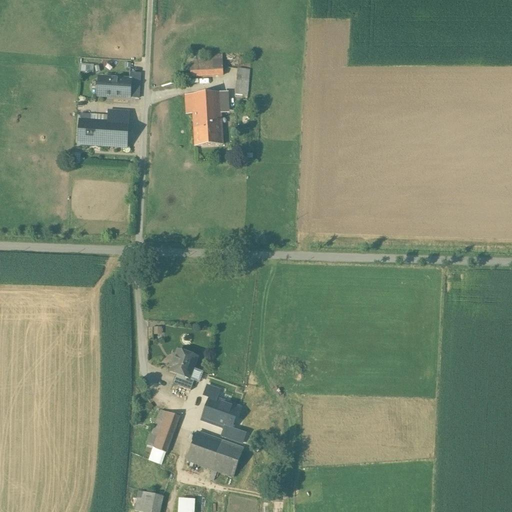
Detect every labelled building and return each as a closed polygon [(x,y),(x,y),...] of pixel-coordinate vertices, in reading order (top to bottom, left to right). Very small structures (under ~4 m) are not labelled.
[(202,52),(189,53),(191,78),(223,76),(222,55),(203,56),(202,52)] [(130,80),(129,98),(139,99),(140,74),(131,74),(130,80)] [(130,80),(99,78),(98,96),(129,98),(130,80)] [(248,85),(236,84),(235,95),(247,96),(248,85)] [(220,93),(185,96),(186,115),(193,114),(194,122),(210,121),(210,123),(221,122),(221,114),(220,93)] [(228,93),(220,93),(221,114),(229,113),(228,93)] [(129,113),(108,112),(108,117),(108,122),(107,122),(105,147),(127,148),(129,113)] [(108,117),(81,115),(79,145),(105,147),(107,122),(108,122),(108,117)] [(210,121),(194,122),(195,147),(222,145),(221,122),(210,123),(210,121)] [(197,358),(178,351),(170,372),(177,375),(173,384),(175,385),(179,375),(189,379),(197,358)] [(189,379),(179,375),(175,385),(191,390),(194,381),(189,379)] [(239,408),(210,397),(201,421),(225,430),(231,432),(239,408)] [(179,418),(161,411),(152,435),(158,437),(156,442),(169,447),(179,418)] [(225,430),(201,421),(187,461),(211,470),(221,443),(225,430)] [(169,447),(156,442),(152,455),(164,459),(169,447)] [(243,451),(221,443),(211,470),(234,478),(243,451)] [(160,511),(164,493),(141,488),(136,511),(143,511),(160,511)] [(176,500),(175,511),(192,511),(193,500),(176,500)]
